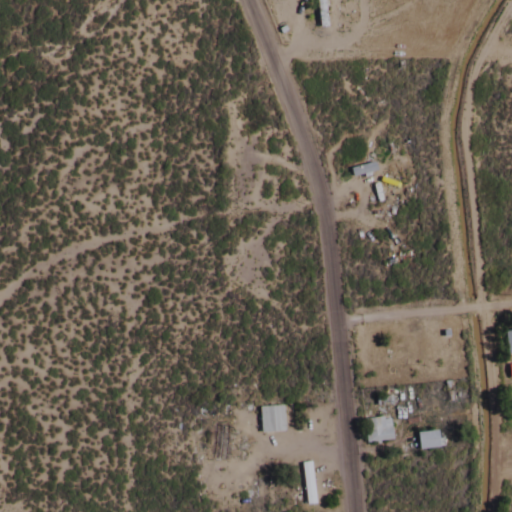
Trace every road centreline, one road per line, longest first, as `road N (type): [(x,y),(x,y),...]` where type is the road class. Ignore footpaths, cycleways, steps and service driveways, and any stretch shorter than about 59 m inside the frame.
road 1 (residential): [(346,511),(318,192),(246,0)]
road 2 (track): [(482,0),(454,46),(434,136),(453,304)]
road 3 (track): [(508,0),(474,55),(456,136),(475,301)]
road 4 (track): [(475,301),(485,428),(481,511)]
road 5 (track): [(453,304),(469,428),(465,511)]
